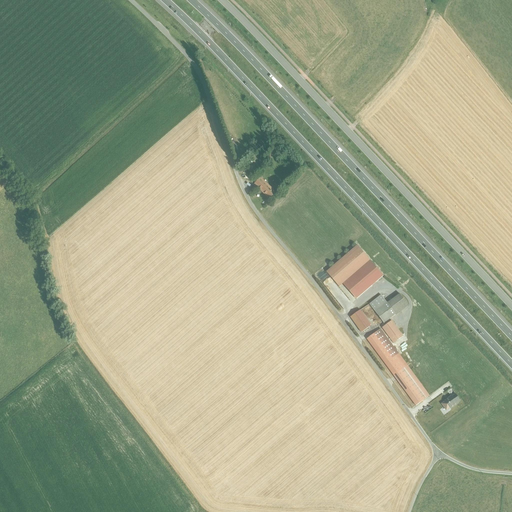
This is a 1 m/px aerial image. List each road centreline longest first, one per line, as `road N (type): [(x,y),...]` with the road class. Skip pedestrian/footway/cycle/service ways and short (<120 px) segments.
road 1 (trunk): [(166,0),(511,364)]
road 2 (trunk): [(511,336),(192,0)]
road 3 (unclassified): [(437,454),(253,208),(194,64)]
road 4 (unclassified): [(511,305),(221,0)]
